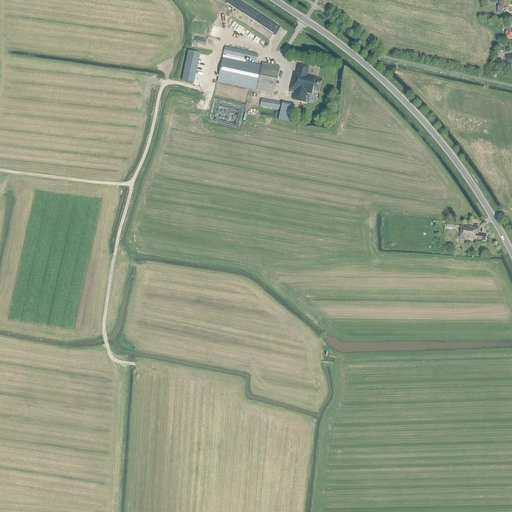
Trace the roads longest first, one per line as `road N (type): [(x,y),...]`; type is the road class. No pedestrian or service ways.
road 1 (primary): [(511,253),(426,125),(345,48),(274,0)]
road 2 (unclassified): [(511,86),(386,57),(307,0)]
road 3 (track): [(511,350),(334,355)]
